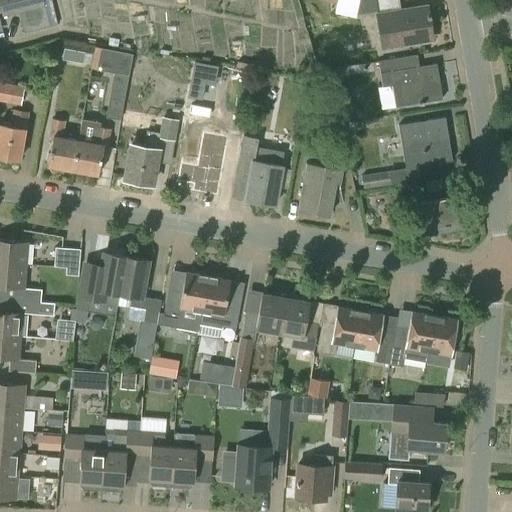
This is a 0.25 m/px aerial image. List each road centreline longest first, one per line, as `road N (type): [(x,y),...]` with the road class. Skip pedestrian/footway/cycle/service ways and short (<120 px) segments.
road 1 (residential): [(495,278),(0,188)]
road 2 (residential): [(507,271),(468,25)]
road 3 (residential): [(474,511),(495,278)]
